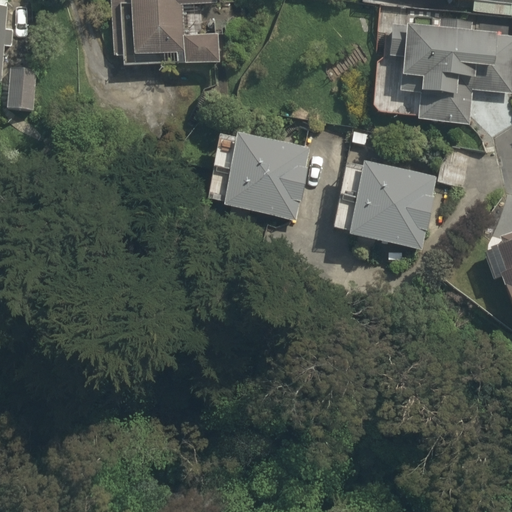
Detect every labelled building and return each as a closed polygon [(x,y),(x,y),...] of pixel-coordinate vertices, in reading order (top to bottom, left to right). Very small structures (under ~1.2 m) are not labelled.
[(117,0),(118,58),(174,58),(174,69),(214,68),(213,37),(181,38),(181,7),(205,7),(204,0),(117,0)] [(511,0),(391,0),(511,14),(511,0)] [(511,37),(392,28),(389,70),(372,69),(368,113),(408,116),(407,122),(466,127),(469,89),(509,92),(511,60),(511,37)] [(0,46),(10,47),(11,32),(0,30),(0,46)] [(31,62),(1,60),(0,71),(0,107),(27,110),(31,62)] [(307,152),(223,131),(206,202),(290,223),(307,152)] [(433,177),(350,162),(336,238),(418,254),(433,177)] [(511,232),(477,245),(508,332),(511,330),(511,232)]
